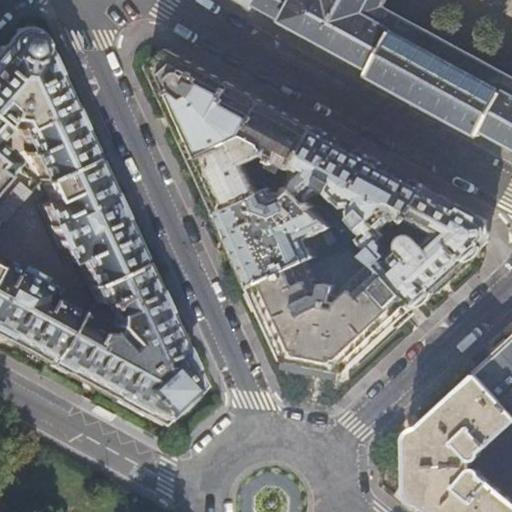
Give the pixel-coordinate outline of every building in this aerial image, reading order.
[(254,0),(236,0),(239,2),(251,9),(254,3),(254,0)] [(511,0),(254,0),(254,3),(371,67),(367,73),(481,135),(484,128),(511,142),(511,0)] [(0,333),(12,340),(62,367),(120,399),(158,419),(179,401),(199,382),(182,346),(165,308),(148,273),(131,237),(113,199),(96,162),(77,122),(47,60),(44,52),(41,52),(41,45),(38,41),(33,36),(26,34),(19,35),(17,36),(13,39),(10,43),(8,47),(5,47),(0,52),(0,333)] [(293,169),(315,128),(242,89),(167,49),(149,66),(177,125),(218,213),(258,195),(245,164),(269,156),(273,158),(271,162),(277,165),(280,162),(293,169)] [(355,150),(315,128),(293,169),(301,173),(290,185),(291,186),(309,204),(322,191),(329,193),(344,209),(351,209),(354,221),(351,224),(357,229),(359,227),(361,229),(361,230),(366,236),(360,241),(371,252),(382,242),(388,236),(383,231),(399,217),(404,222),(406,220),(414,212),(426,188),(355,150)] [(273,188),(258,195),(218,213),(227,233),(226,234),(235,255),(250,286),(307,260),(317,255),(309,238),(333,228),(321,216),(309,204),(291,186),(287,189),(285,194),(276,195),(273,188)] [(453,203),(426,188),(414,212),(406,220),(436,235),(426,244),(419,237),(416,236),(412,235),(408,236),(406,237),(403,240),(401,243),(401,246),(401,250),(392,258),(385,252),(387,250),(386,245),(382,242),(371,252),(366,256),(374,262),(417,307),(446,281),(489,241),(486,220),(453,203)] [(321,216),(333,228),(337,231),(343,224),(327,209),(321,216)] [(307,260),(250,286),(265,319),(284,358),(306,363),(347,372),(374,346),(417,307),(374,262),(348,285),(349,287),(340,294),(319,289),(315,280),(316,280),(307,260)] [(511,340),(476,374),(511,413),(511,340)] [(511,422),(511,413),(476,374),(433,414),(405,440),(406,467),(407,492),(431,511),(511,511),(511,499),(482,475),(480,470),(476,469),(471,469),(471,458),(475,458),(478,456),(481,452),(511,422)]
